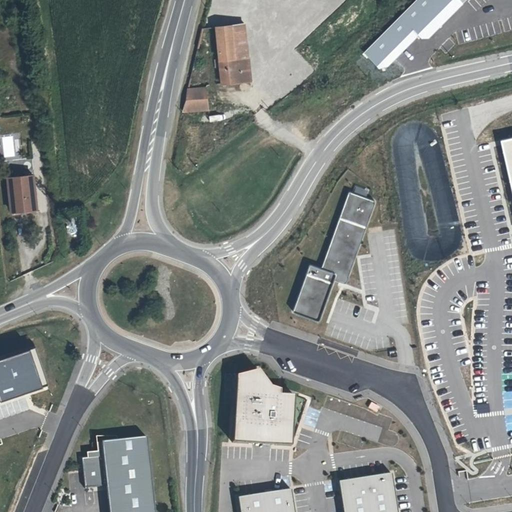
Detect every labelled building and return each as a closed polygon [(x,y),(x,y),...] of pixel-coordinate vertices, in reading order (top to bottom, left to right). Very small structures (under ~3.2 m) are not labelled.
[(241,28),(215,30),(219,85),(233,83),(233,75),(248,73),(247,58),(243,59),(241,28)] [(249,83),(248,73),(233,75),(233,83),(249,83)] [(188,92),(185,111),(210,110),(209,91),(188,92)] [(511,138),(501,141),(511,187),(511,138)] [(9,178),(11,211),(36,209),(34,175),(9,178)] [(308,264),(291,311),(317,321),(331,280),(343,283),(373,202),(347,193),(319,268),(308,264)] [(476,214),(475,205),(466,206),(467,214),(476,214)] [(230,373),(227,441),(284,445),(287,393),(272,394),(273,390),(263,386),(251,367),(230,373)] [(452,398),(437,404),(448,431),(463,425),(452,398)] [(469,404),(472,421),(488,417),(484,401),(469,404)] [(379,408),(371,403),(368,407),(377,412),(379,408)] [(453,448),(468,441),(461,427),(446,433),(453,448)] [(110,511),(156,511),(148,437),(103,442),(104,456),(107,486),(110,511)] [(104,456),(83,458),(86,488),(107,486),(104,456)] [(343,511),(397,511),(392,473),(338,481),(343,511)] [(294,511),(291,490),(238,498),(240,511),(294,511)]
